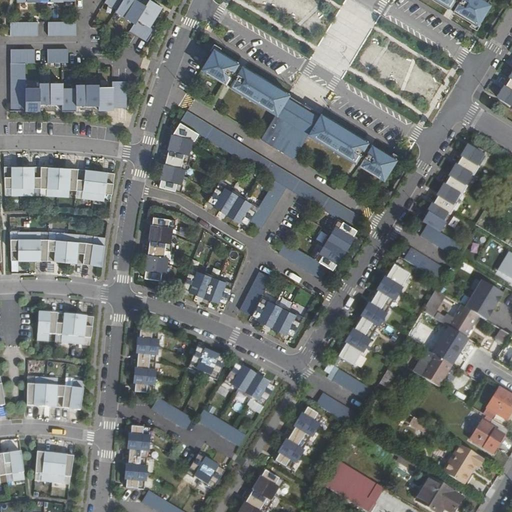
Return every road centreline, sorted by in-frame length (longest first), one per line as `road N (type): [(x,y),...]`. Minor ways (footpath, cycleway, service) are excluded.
road 1 (residential): [(199,2),(434,144)]
road 2 (residential): [(434,144),(297,363)]
road 3 (residential): [(297,363),(120,296)]
road 4 (residential): [(297,363),(306,374),(220,511)]
road 5 (residential): [(144,155),(199,2)]
road 6 (residential): [(0,143),(144,155)]
road 7 (residential): [(108,439),(120,296)]
road 8 (residential): [(120,296),(144,155)]
road 9 (residential): [(479,66),(369,0)]
road 10 (residential): [(120,296),(0,286)]
